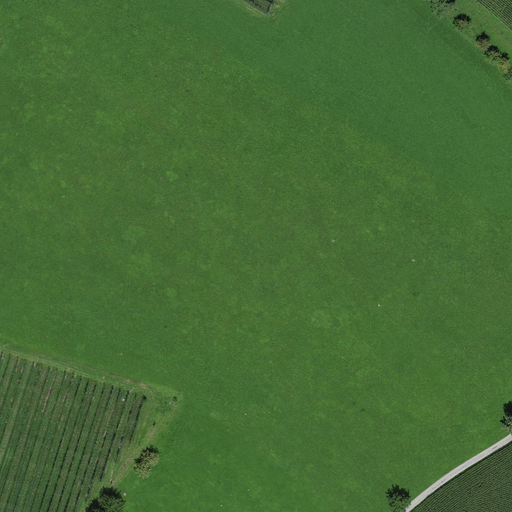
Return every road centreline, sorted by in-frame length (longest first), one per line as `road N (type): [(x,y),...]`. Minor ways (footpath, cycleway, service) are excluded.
road 1 (track): [(511,438),(405,511)]
road 2 (track): [(86,511),(135,444),(147,407)]
